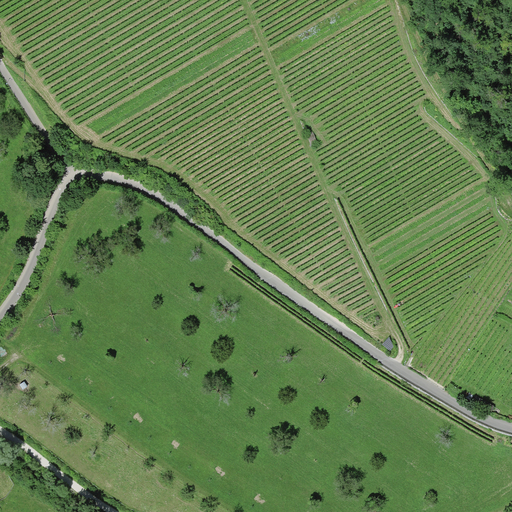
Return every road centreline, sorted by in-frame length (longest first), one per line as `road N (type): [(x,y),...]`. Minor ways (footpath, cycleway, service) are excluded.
road 1 (unclassified): [(511,427),(396,367),(150,192),(113,178),(71,177)]
road 2 (track): [(396,367),(401,346),(241,0)]
road 3 (track): [(493,172),(414,52),(399,0)]
road 4 (residential): [(0,314),(71,177)]
road 5 (unclassified): [(111,511),(0,433)]
road 6 (residential): [(71,177),(0,63)]
